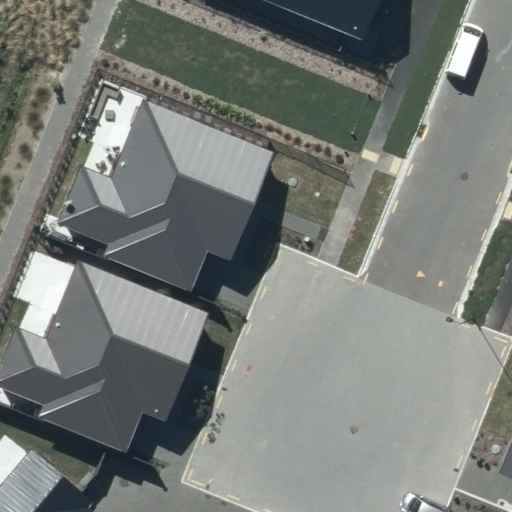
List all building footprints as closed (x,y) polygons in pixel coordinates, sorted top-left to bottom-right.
[(263,0),(363,40),(378,0),(263,0)] [(274,153),(142,101),(111,178),(81,166),(57,224),(108,245),(103,257),(191,292),(207,252),(230,262),(274,153)] [(210,313),(78,260),(46,339),(17,328),(0,368),(0,387),(44,406),(39,417),(126,452),(142,414),(165,423),(210,313)] [(511,448),(502,472),(511,475),(511,448)] [(95,502),(30,449),(0,485),(0,511),(93,511),(90,509),(95,502)]
